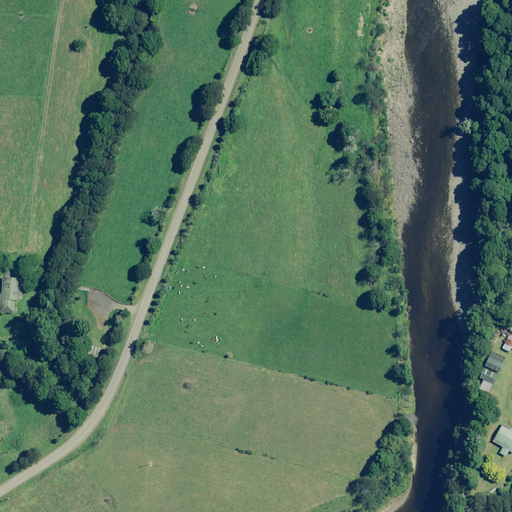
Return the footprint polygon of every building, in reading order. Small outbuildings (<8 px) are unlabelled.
[(2,276),(2,277),(1,294),(0,293),(0,304),(0,305),(0,313),(16,313),(17,300),(22,300),(23,277),(2,276)] [(511,348),(511,335),(510,334),(501,348),(508,352),(511,349),(511,348)] [(90,346),(88,356),(100,359),(103,349),(90,346)] [(505,358),(491,352),(485,366),(498,372),(505,358)] [(484,367),(484,368),(479,378),(484,380),(479,389),(488,393),(497,373),(484,367)] [(511,428),(503,423),(502,424),(492,442),(502,447),(499,454),(505,457),(509,451),(511,453),(511,428)]
